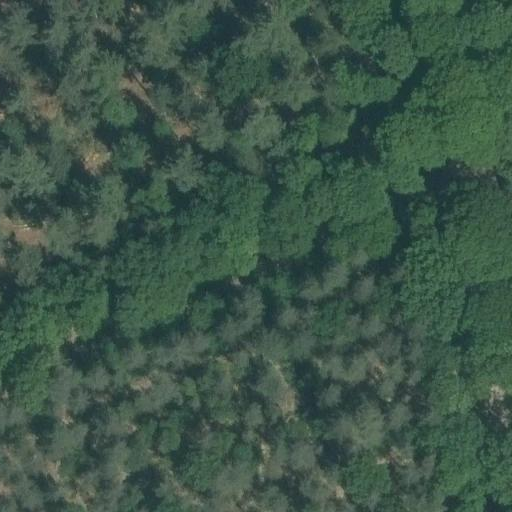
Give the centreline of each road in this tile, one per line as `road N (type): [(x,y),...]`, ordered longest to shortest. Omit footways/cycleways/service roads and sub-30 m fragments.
road 1 (track): [(0,371),(383,211)]
road 2 (track): [(454,179),(511,475)]
